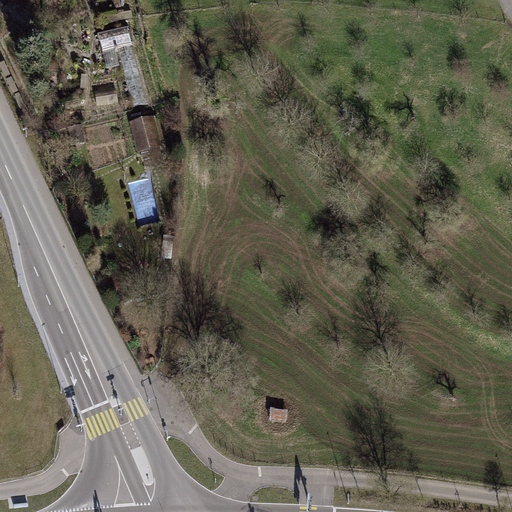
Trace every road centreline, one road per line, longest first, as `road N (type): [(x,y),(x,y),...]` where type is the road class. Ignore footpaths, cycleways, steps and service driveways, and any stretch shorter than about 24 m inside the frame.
road 1 (track): [(0,494),(55,471),(77,413),(159,386),(223,465),(274,477),(271,511)]
road 2 (track): [(274,477),(356,479),(511,501)]
road 3 (tertiary): [(93,371),(0,158)]
road 4 (tertiary): [(195,511),(93,371)]
road 5 (tertiary): [(93,371),(141,511)]
